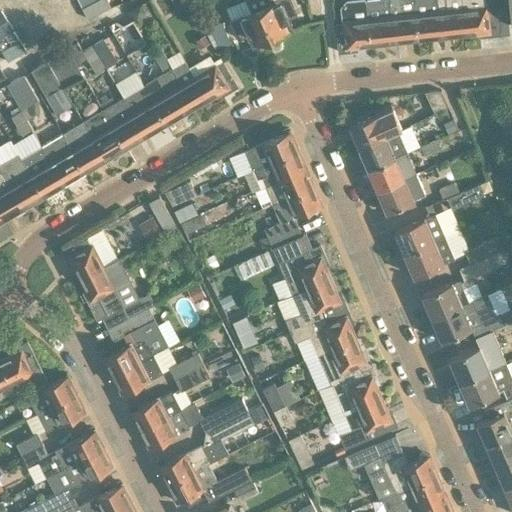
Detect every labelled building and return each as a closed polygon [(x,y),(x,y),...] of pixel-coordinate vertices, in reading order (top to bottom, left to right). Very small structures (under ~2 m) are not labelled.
[(107,0),(99,0),(83,7),(89,19),(111,7),(107,0)] [(170,0),(177,11),(188,4),(185,0),(170,0)] [(245,0),(251,11),(230,21),(238,40),(248,35),(254,47),(266,40),(274,49),(279,47),(278,35),(292,29),(287,19),(297,14),(291,0),(277,0),(274,2),(272,0),(245,0)] [(350,47),(371,45),(366,0),(344,2),(341,7),(341,20),(342,23),(335,24),(338,52),(351,51),(350,47)] [(366,0),(371,45),(394,42),(389,0),(366,0)] [(389,0),(394,42),(418,40),(413,0),(389,0)] [(438,0),(413,0),(418,40),(442,37),(438,0)] [(438,0),(442,37),(466,34),(461,0),(438,0)] [(498,35),(497,31),(493,0),(461,0),(466,34),(484,32),(485,36),(498,35)] [(493,0),(497,31),(508,30),(504,0),(493,0)] [(142,19),(144,11),(140,4),(129,11),(136,22),(142,19)] [(136,50),(147,44),(133,20),(122,26),(136,50)] [(0,38),(13,31),(6,21),(0,24),(0,38)] [(212,31),(219,49),(231,44),(221,22),(210,27),(212,31)] [(0,49),(1,52),(19,41),(13,31),(0,38),(0,49)] [(209,43),(204,35),(195,41),(199,49),(209,43)] [(93,45),(107,68),(117,63),(103,39),(93,45)] [(19,41),(1,52),(7,62),(25,51),(19,41)] [(107,68),(93,45),(82,51),(76,42),(68,48),(78,66),(87,60),(96,75),(107,68)] [(77,66),(78,66),(68,48),(47,60),(63,86),(82,75),(77,66)] [(194,76),(189,67),(188,67),(183,59),(171,67),(160,48),(152,53),(158,62),(164,72),(187,111),(208,99),(196,78),(194,76)] [(46,97),(63,86),(47,60),(30,70),(46,97)] [(237,86),(223,62),(196,78),(208,99),(224,89),(226,93),(237,86)] [(167,123),(187,111),(164,72),(155,77),(144,84),(153,100),(167,123)] [(22,110),(39,100),(23,74),(6,84),(22,110)] [(146,135),(167,123),(153,100),(144,84),(123,96),(146,135)] [(60,88),(46,97),(57,115),(71,106),(60,88)] [(434,113),(449,106),(441,90),(424,91),(434,113)] [(126,147),(146,135),(123,96),(103,108),(113,124),(126,147)] [(358,147),(398,130),(402,128),(391,104),(372,112),(373,115),(349,126),(358,147)] [(105,159),(126,147),(113,124),(103,108),(82,120),(105,159)] [(11,117),(23,135),(33,129),(21,111),(11,117)] [(511,112),(500,114),(502,137),(511,135),(511,112)] [(457,130),(452,119),(443,123),(447,134),(457,130)] [(85,171),(105,159),(82,120),(62,132),(85,171)] [(367,168),(407,151),(420,145),(411,124),(402,128),(398,130),(358,147),(367,168)] [(261,164),(298,148),(290,130),(244,150),(252,168),(261,164)] [(65,183),(85,171),(62,132),(42,144),(65,183)] [(437,138),(420,145),(424,155),(441,149),(437,138)] [(44,196),(65,183),(42,144),(21,157),(31,174),(44,196)] [(264,185),(306,167),(298,148),(261,164),(252,168),(257,179),(261,178),(264,185)] [(377,190),(414,174),(414,173),(416,172),(407,151),(367,168),(377,190)] [(31,174),(21,157),(18,153),(0,163),(0,169),(23,208),(44,196),(31,174)] [(272,203),(314,186),(306,167),(264,185),(272,203)] [(0,214),(3,220),(23,208),(0,169),(0,214)] [(466,173),(453,179),(454,182),(459,191),(472,185),(466,173)] [(414,174),(377,190),(386,212),(423,196),(414,174)] [(171,205),(172,205),(196,194),(190,179),(165,190),(171,205)] [(488,180),(479,184),(484,194),(492,190),(488,180)] [(459,191),(448,197),(453,209),(484,195),(479,183),(459,191)] [(273,247),(302,235),(294,216),(309,209),(317,211),(319,205),(322,204),(314,186),(272,203),(280,222),(265,229),(268,236),(273,247)] [(160,196),(159,196),(159,197),(149,202),(149,203),(153,210),(165,233),(176,227),(160,196)] [(179,223),(198,214),(193,202),(174,210),(179,223)] [(404,252),(444,235),(434,212),(435,212),(432,204),(426,207),(429,214),(394,229),(404,252)] [(202,215),(181,223),(181,224),(185,234),(206,225),(202,215)] [(162,235),(152,216),(138,224),(146,239),(150,237),(153,241),(162,235)] [(293,294),(330,278),(323,259),(326,258),(320,244),(309,249),(303,235),(306,234),(306,233),(302,235),(273,247),(293,294)] [(444,235),(404,252),(414,275),(454,258),(444,235)] [(273,247),(268,236),(258,240),(262,251),(273,247)] [(487,257),(503,249),(497,236),(465,251),(470,262),(487,257)] [(79,277),(105,264),(93,241),(89,243),(86,238),(62,251),(65,258),(68,256),(79,277)] [(213,255),(203,259),(208,270),(218,265),(213,255)] [(107,328),(135,313),(148,306),(155,303),(149,292),(139,297),(119,257),(105,264),(79,277),(86,289),(82,291),(96,319),(101,317),(107,328)] [(432,317),(469,301),(463,287),(475,282),(473,277),(492,269),(487,257),(470,262),(458,267),(464,281),(461,282),(460,279),(453,282),(452,281),(422,293),(432,317)] [(319,319),(347,307),(342,294),(338,296),(330,278),(293,294),(277,301),(290,331),(319,319)] [(205,295),(199,283),(185,290),(191,302),(205,295)] [(469,301),(432,317),(441,340),(471,328),(475,337),(498,327),(511,321),(511,312),(511,309),(501,313),(496,314),(488,294),(469,301)] [(235,304),(230,295),(219,301),(224,310),(235,304)] [(135,313),(107,328),(112,339),(140,325),(154,318),(148,306),(135,313)] [(319,354),(356,338),(348,320),(352,318),(347,307),(319,319),(290,331),(295,342),(311,335),(319,354)] [(113,374),(153,353),(169,345),(155,318),(129,332),(134,341),(104,357),(113,374)] [(346,378),(373,367),(367,354),(364,356),(356,338),(319,354),(332,385),(346,378)] [(0,360),(0,362),(12,387),(25,380),(30,391),(47,382),(27,342),(14,349),(16,353),(0,360)] [(490,368),(506,362),(501,348),(485,354),(480,344),(449,358),(459,381),(490,368)] [(174,378),(203,363),(198,352),(169,367),(174,378)] [(153,353),(113,374),(122,392),(162,371),(153,353)] [(264,367),(259,354),(250,358),(256,370),(264,367)] [(0,397),(14,391),(12,387),(0,362),(0,397)] [(238,362),(225,369),(232,382),(245,376),(238,362)] [(511,396),(511,376),(506,362),(490,368),(459,381),(469,405),(503,390),(506,399),(511,396)] [(203,363),(174,378),(181,390),(210,376),(203,363)] [(356,409),(382,398),(374,379),(377,378),(373,367),(346,378),(332,385),(344,414),(356,409)] [(36,415),(77,395),(68,375),(26,396),(27,397),(16,403),(20,411),(31,406),(36,415)] [(274,410),(285,405),(274,383),(263,388),(274,410)] [(169,415),(181,408),(172,389),(130,410),(140,429),(169,415)] [(77,395),(36,415),(45,434),(87,413),(77,395)] [(511,433),(511,396),(506,399),(500,402),(504,411),(477,422),(486,444),(511,433)] [(356,409),(344,414),(351,429),(338,434),(344,448),(398,425),(393,413),(389,414),(382,398),(356,409)] [(206,432),(248,411),(242,399),(200,420),(206,432)] [(261,404),(248,411),(255,424),(267,417),(261,404)] [(285,405),(274,410),(281,425),(293,420),(285,405)] [(169,415),(140,429),(149,448),(191,427),(181,408),(169,415)] [(168,485),(209,464),(208,462),(224,455),(217,442),(255,424),(248,411),(206,432),(203,447),(201,448),(199,444),(158,464),(168,485)] [(64,468),(104,448),(95,430),(54,450),(56,453),(49,457),(43,445),(41,446),(21,456),(27,468),(38,463),(47,478),(64,468)] [(495,466),(511,458),(511,433),(486,444),(495,466)] [(302,468),(314,463),(300,434),(289,439),(302,468)] [(21,456),(41,446),(37,438),(18,448),(21,456)] [(388,479),(378,456),(380,455),(375,443),(343,457),(344,459),(341,461),(351,483),(374,473),(378,483),(388,479)] [(64,468),(47,478),(55,493),(68,487),(68,488),(72,486),(72,487),(114,467),(104,448),(64,468)] [(395,491),(437,473),(431,459),(429,460),(427,455),(426,455),(419,452),(417,459),(408,463),(403,452),(381,462),(395,491)] [(504,487),(511,483),(511,458),(495,466),(504,487)] [(209,464),(168,485),(176,502),(218,481),(209,464)] [(209,501),(251,480),(246,468),(203,489),(209,501)] [(394,511),(445,492),(437,473),(395,491),(399,500),(391,504),(394,511)] [(239,501),(258,492),(253,481),(233,490),(239,501)] [(114,511),(132,503),(123,484),(78,506),(77,506),(79,509),(72,511),(114,511)] [(46,511),(73,498),(68,487),(19,511),(46,511)] [(448,511),(453,510),(445,492),(394,511),(448,511)] [(73,498),(46,511),(72,511),(79,509),(77,506),(73,498)] [(136,511),(132,503),(114,511),(136,511)] [(299,511),(314,511),(310,503),(298,509),(299,511)]
